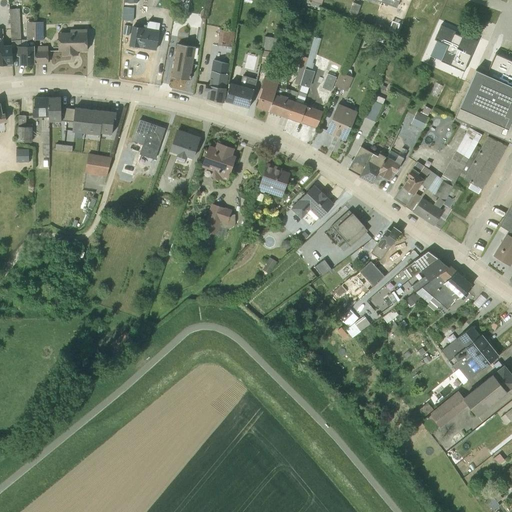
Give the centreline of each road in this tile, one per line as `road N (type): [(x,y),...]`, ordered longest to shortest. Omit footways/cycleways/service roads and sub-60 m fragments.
road 1 (tertiary): [(136,93),(240,120),(294,146),(511,293)]
road 2 (unclassified): [(0,278),(28,240),(88,234),(136,93)]
road 3 (tertiary): [(0,92),(65,84),(136,93)]
